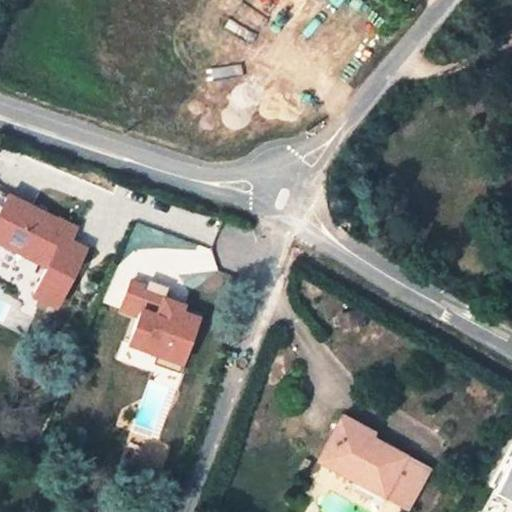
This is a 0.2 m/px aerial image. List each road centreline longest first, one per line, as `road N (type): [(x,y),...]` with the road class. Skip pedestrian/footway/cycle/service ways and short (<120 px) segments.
road 1 (residential): [(285,199),(287,233),(185,511)]
road 2 (residential): [(0,118),(202,183),(285,199)]
road 3 (residential): [(285,199),(309,211),(339,245),(511,343)]
road 4 (residential): [(285,199),(447,0)]
